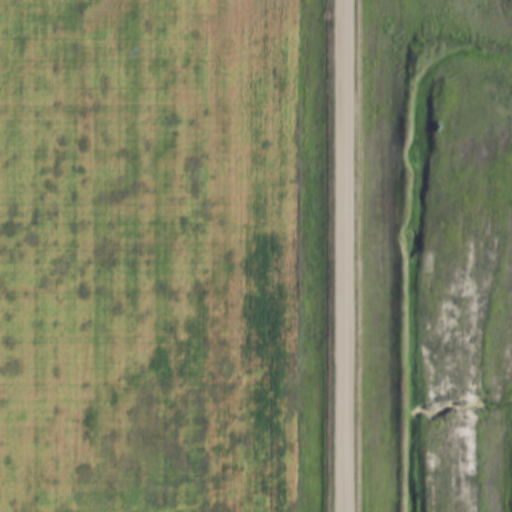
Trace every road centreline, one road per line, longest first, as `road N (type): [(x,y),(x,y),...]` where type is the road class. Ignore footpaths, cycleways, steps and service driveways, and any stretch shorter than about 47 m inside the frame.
road 1 (tertiary): [(345,511),(345,0)]
road 2 (track): [(511,193),(499,235),(478,421),(479,511)]
